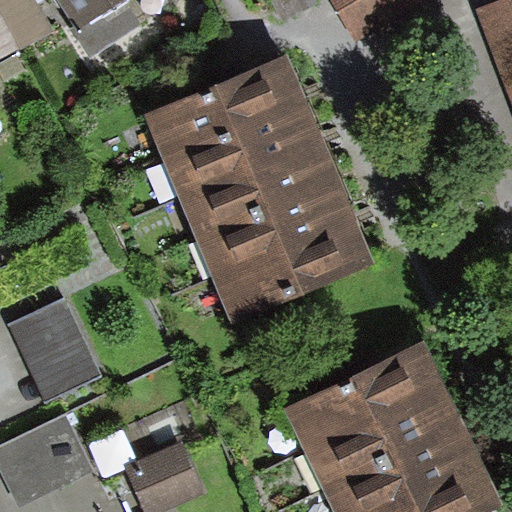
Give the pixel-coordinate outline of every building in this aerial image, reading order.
[(34,0),(0,0),(0,5),(21,47),(54,29),(34,0)] [(59,0),(95,55),(146,22),(131,0),(59,0)] [(333,0),(355,39),(427,0),(333,0)] [(511,0),(500,0),(475,10),(511,103),(511,0)] [(298,78),(288,56),(144,118),(232,323),(377,261),(358,219),(341,178),(323,137),(307,99),(298,78)] [(11,322),(43,397),(100,373),(68,298),(11,322)] [(417,356),(288,419),(334,511),(481,511),(492,507),(417,356)] [(95,469),(67,414),(0,447),(0,467),(20,507),(95,469)] [(128,466),(149,511),(154,511),(202,489),(180,442),(128,466)]
